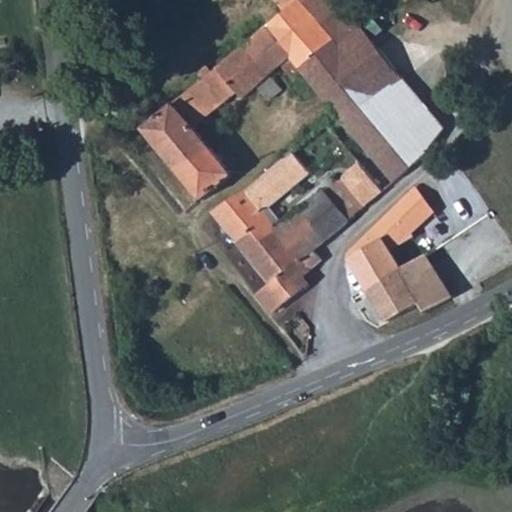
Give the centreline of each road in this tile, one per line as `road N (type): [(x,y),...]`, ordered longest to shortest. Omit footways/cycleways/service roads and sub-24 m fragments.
road 1 (tertiary): [(103,443),(48,0)]
road 2 (tertiary): [(103,443),(175,437),(511,295)]
